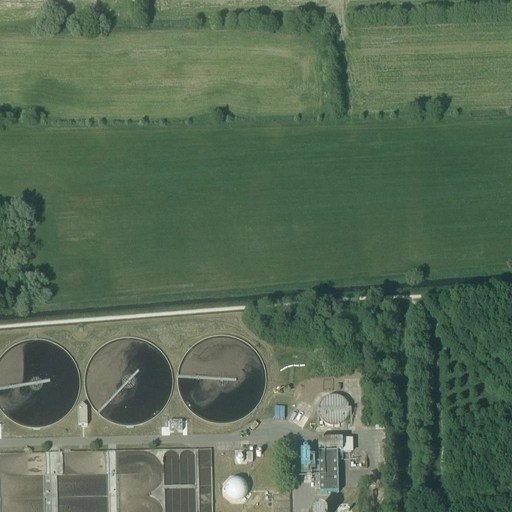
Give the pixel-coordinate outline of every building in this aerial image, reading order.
[(82,404),(78,409),(78,426),(87,425),(87,408),(82,404)] [(182,421),(169,422),(169,431),(183,431),(182,421)] [(343,450),(342,440),(318,441),(318,450),(343,450)] [(240,462),(239,450),(229,451),(230,462),(240,462)] [(319,494),(338,493),(337,452),(318,453),(319,494)] [(237,493),(236,484),(228,485),(229,493),(237,493)] [(315,503),(315,511),(310,511),(324,511),(325,503),(315,503)]
